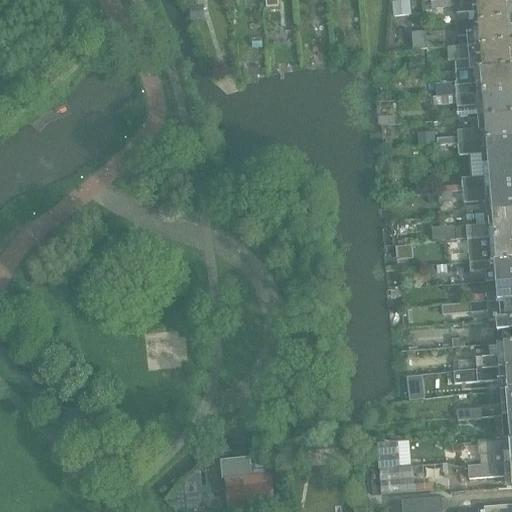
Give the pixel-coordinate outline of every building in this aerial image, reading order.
[(274,0),(265,0),(266,8),(275,8),(274,0)] [(472,13),(473,24),(511,20),(511,0),(465,0),(455,1),(456,9),(456,15),(472,13)] [(456,9),(455,1),(446,2),(431,3),(432,11),(456,9)] [(408,3),(393,4),(393,6),(394,18),(410,17),(409,5),(408,3)] [(203,20),(203,8),(190,9),(191,21),(203,20)] [(511,43),(511,20),(473,24),(458,25),(459,38),(460,48),(511,43)] [(412,35),(413,52),(428,51),(427,50),(427,39),(426,33),(412,35)] [(435,38),(427,39),(427,50),(436,49),(435,38)] [(511,43),(460,48),(447,49),(448,62),(456,61),(458,73),(484,71),(511,68),(511,43)] [(423,58),(410,58),(410,73),(423,73),(423,58)] [(459,85),(456,85),(457,97),(459,97),(511,92),(511,68),(484,71),(458,73),(459,85)] [(456,85),(436,87),(437,99),(457,97),(456,85)] [(511,92),(459,97),(457,97),(458,105),(458,109),(478,107),(478,119),(488,118),(511,116),(511,92)] [(437,99),(433,99),(434,108),(458,105),(457,97),(437,99)] [(454,139),(437,141),(438,147),(460,145),(511,140),(511,116),(488,118),(478,119),(479,130),(472,130),(458,132),(459,140),(454,141),(454,139)] [(434,134),(418,136),(419,148),(435,147),(434,134)] [(511,140),(460,145),(461,158),(470,157),(483,155),(484,167),(511,164),(511,140)] [(511,189),(511,164),(484,167),(485,179),(463,182),(463,187),(464,193),(511,189)] [(511,189),(464,193),(465,206),(485,204),(488,201),(494,201),(494,215),(511,213),(511,189)] [(447,194),(440,195),(440,203),(453,202),(452,194),(447,194)] [(476,229),(467,229),(468,241),(511,236),(511,213),(494,215),(475,216),(476,229)] [(442,228),(433,229),(433,242),(444,242),(455,241),(455,228),(442,228)] [(467,229),(456,230),(457,242),(468,241),(467,229)] [(511,236),(468,241),(469,252),(470,264),(511,260),(511,236)] [(409,248),(397,249),(397,262),(410,261),(409,248)] [(511,282),(511,260),(470,264),(471,273),(486,272),(486,285),(497,284),(511,282)] [(498,294),(487,295),(487,304),(488,303),(488,304),(511,302),(511,282),(497,284),(498,294)] [(483,295),(469,297),(470,305),(484,304),(483,295)] [(484,304),(470,305),(471,315),(488,313),(489,323),(497,323),(511,321),(511,302),(488,304),(488,303),(487,304),(484,304)] [(449,307),(443,307),(443,317),(471,315),(470,305),(449,307)] [(503,346),(511,345),(511,321),(497,323),(498,333),(503,333),(503,346)] [(464,340),(452,341),(453,350),(465,349),(464,340)] [(511,345),(503,346),(497,347),(489,348),(490,359),(476,361),(477,372),(477,373),(511,369),(511,345)] [(476,361),(463,362),(464,373),(477,372),(476,361)] [(463,362),(454,363),(455,373),(464,372),(463,362)] [(455,375),(453,375),(454,386),(478,384),(501,382),(502,395),(511,393),(511,369),(477,373),(455,375)] [(423,392),(410,394),(411,402),(424,401),(423,392)] [(511,394),(502,396),(504,419),(511,418),(511,394)] [(482,409),(458,411),(459,421),(459,422),(483,420),(482,409)] [(511,442),(506,443),(477,445),(478,457),(480,457),(481,469),(511,466),(511,442)] [(251,459),(221,462),(223,481),(225,481),(227,511),(259,511),(275,510),(272,475),(271,475),(270,465),(251,467),(251,459)] [(511,466),(481,469),(468,471),(470,482),(511,479),(511,466)] [(440,511),(439,500),(402,503),(402,511),(440,511)] [(402,511),(402,503),(390,504),(390,511),(402,511)]
